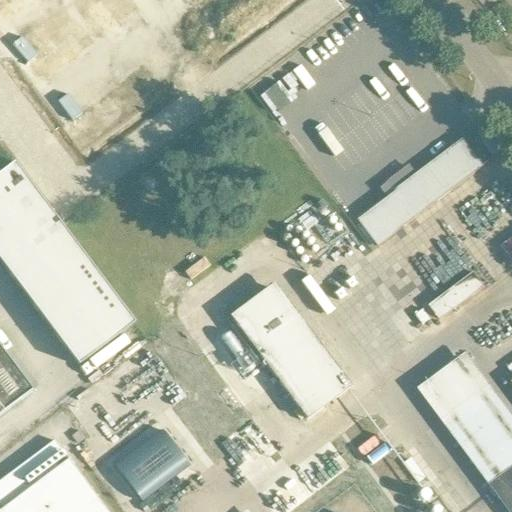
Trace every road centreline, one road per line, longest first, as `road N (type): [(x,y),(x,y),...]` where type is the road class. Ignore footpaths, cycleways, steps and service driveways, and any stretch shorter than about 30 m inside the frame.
road 1 (unknown): [(387,366),(312,253),(288,236),(262,236),(225,257),(214,272),(211,303),(305,436)]
road 2 (unknown): [(392,0),(335,47),(322,72),(334,118),(362,136),(387,137),(511,59)]
road 3 (unknown): [(0,438),(40,401),(48,362),(0,294)]
road 4 (unknown): [(478,511),(387,366)]
road 5 (unknown): [(511,283),(468,296),(387,366)]
road 6 (unclassified): [(431,0),(511,105)]
